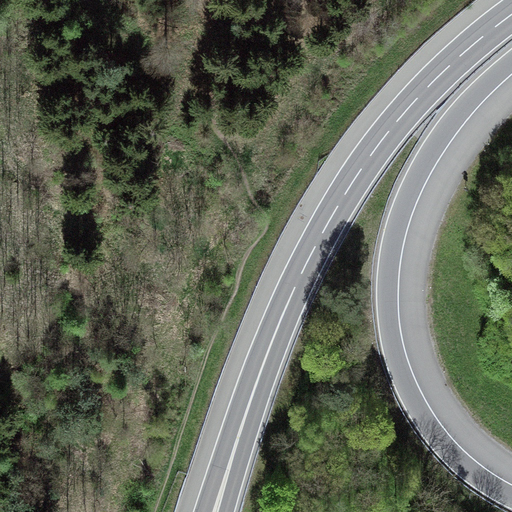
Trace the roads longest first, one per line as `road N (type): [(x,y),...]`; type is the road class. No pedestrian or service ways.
road 1 (motorway): [(511,495),(445,447),(418,411),(391,338),(387,295),(390,256),(418,170),(456,116),(511,60)]
road 2 (motorway): [(511,13),(398,118),(346,191),(294,288)]
road 3 (motorway): [(294,288),(202,511)]
road 4 (motorway): [(294,288),(226,511)]
